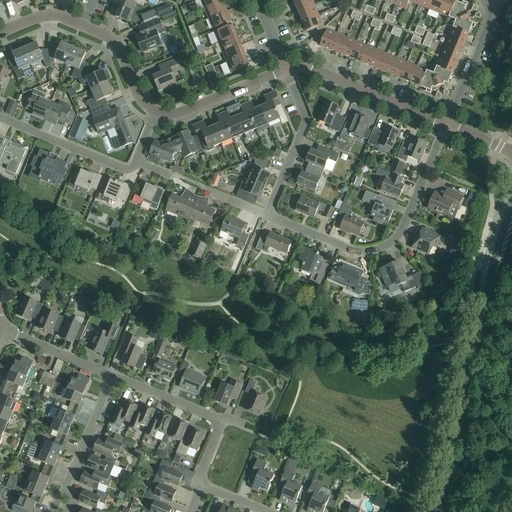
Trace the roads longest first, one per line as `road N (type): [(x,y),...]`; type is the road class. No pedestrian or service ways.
road 1 (tertiary): [(502,252),(433,511)]
road 2 (residential): [(446,125),(399,237),(386,246),(352,249),(267,214)]
road 3 (residential): [(198,486),(223,421),(108,376)]
road 4 (residential): [(446,125),(300,65),(283,67)]
road 5 (residential): [(267,214),(305,117),(283,67)]
road 6 (residential): [(135,160),(123,168),(0,117)]
road 7 (residential): [(283,67),(177,116),(153,115)]
road 8 (residential): [(485,0),(488,15),(446,125)]
